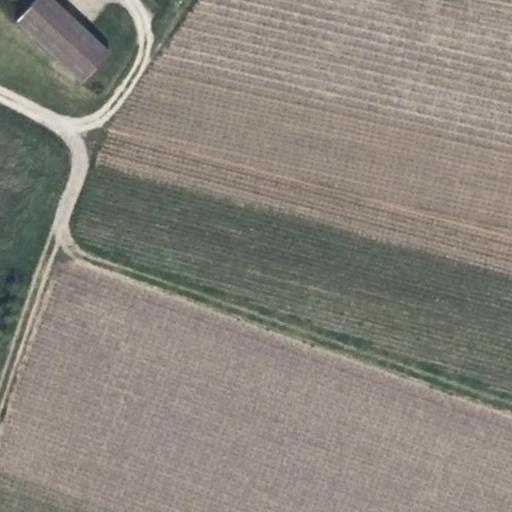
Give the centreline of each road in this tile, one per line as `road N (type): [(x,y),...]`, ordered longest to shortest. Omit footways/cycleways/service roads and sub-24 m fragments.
road 1 (track): [(64,124),(81,161),(61,221),(83,258),(511,408)]
road 2 (track): [(0,406),(63,231)]
